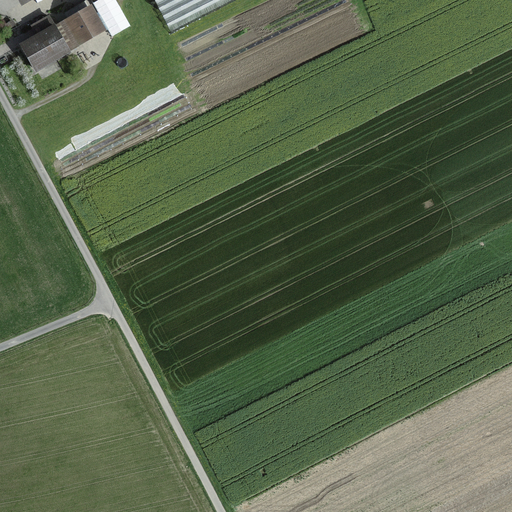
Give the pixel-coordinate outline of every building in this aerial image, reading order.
[(16,0),(22,9),(37,0),(16,0)] [(235,0),(154,0),(171,33),(235,0)] [(55,26),(70,52),(107,32),(92,5),(55,26)] [(19,45),(35,74),(71,54),(70,52),(55,26),(49,15),(30,26),(36,36),(19,45)] [(17,26),(13,20),(5,25),(9,31),(17,26)]
